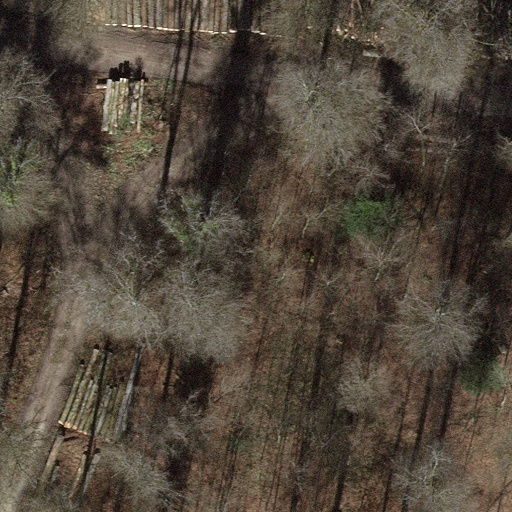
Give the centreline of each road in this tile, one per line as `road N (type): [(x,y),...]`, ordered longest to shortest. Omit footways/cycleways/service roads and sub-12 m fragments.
road 1 (track): [(289,91),(106,238),(2,511)]
road 2 (track): [(0,32),(289,91)]
road 3 (track): [(289,91),(511,105)]
road 4 (track): [(45,44),(106,238)]
